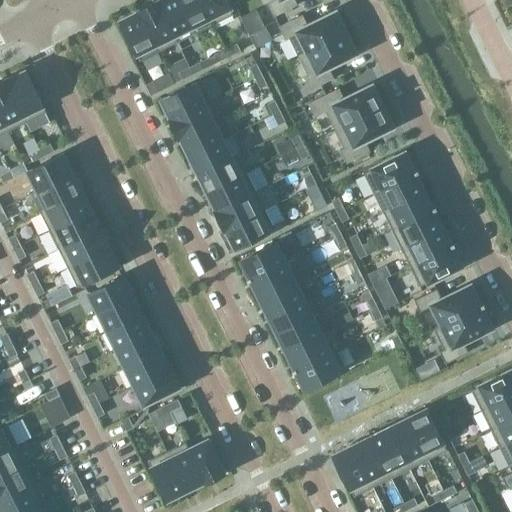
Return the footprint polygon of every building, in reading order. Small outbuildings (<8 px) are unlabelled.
[(165,0),(159,3),(158,3),(174,36),(178,43),(196,34),(193,26),(179,0),(165,0)] [(196,34),(214,25),(202,0),(179,0),(193,26),(196,34)] [(226,0),(202,0),(214,25),(234,15),(226,0)] [(297,5),(295,0),(276,0),(269,4),(275,16),(297,5)] [(159,52),(178,43),(174,36),(158,3),(140,12),(156,45),(155,45),(159,52)] [(121,22),(137,54),(155,45),(156,45),(140,12),(139,12),(139,13),(121,22)] [(336,13),(308,27),(303,15),(280,27),(286,39),(299,33),(308,51),(308,52),(346,33),(346,32),(345,32),(336,13)] [(334,78),(328,67),(356,53),(347,35),(347,34),(346,33),(308,52),(308,51),(299,55),(309,75),(305,77),(311,89),(334,78)] [(241,51),(237,44),(227,49),(230,56),(241,51)] [(216,55),(220,62),(230,56),(227,49),(216,55)] [(216,55),(208,58),(212,65),(220,62),(216,55)] [(208,58),(201,62),(204,69),(212,65),(208,58)] [(190,67),(194,75),(204,69),(201,62),(190,67)] [(250,67),(255,78),(262,75),(257,64),(250,67)] [(179,73),(183,80),(194,75),(190,67),(179,73)] [(26,71),(8,81),(7,80),(6,81),(27,123),(47,113),(26,71)] [(261,89),(268,85),(262,75),(255,78),(261,89)] [(0,83),(0,114),(8,132),(27,123),(6,81),(0,83)] [(172,119),(211,100),(202,81),(163,100),(172,118),(171,119),(172,119)] [(151,96),(162,90),(159,83),(148,88),(151,96)] [(326,111),(336,130),(383,106),(382,105),(379,100),(383,98),(376,85),(341,102),(335,91),(309,104),(315,116),(326,111)] [(221,118),(211,100),(172,119),(181,138),(213,122),(214,122),(221,119),(221,118)] [(280,111),(275,100),(268,104),(273,115),(280,111)] [(383,106),(336,130),(345,149),(341,150),(348,163),(370,152),(365,141),(392,127),(383,108),(383,106)] [(273,115),(279,125),(286,122),(280,111),(273,115)] [(0,135),(8,132),(0,114),(0,135)] [(185,146),(190,156),(222,140),(214,122),(213,122),(181,138),(181,139),(181,138),(185,146)] [(299,134),(292,138),(297,149),(304,145),(299,134)] [(231,157),(222,140),(190,156),(195,166),(199,174),(231,158),(231,157)] [(51,144),(40,149),(44,157),(55,151),(51,144)] [(302,159),(309,156),(304,145),(297,149),(302,159)] [(44,157),(40,149),(30,155),(33,162),(44,157)] [(364,173),(374,193),(419,171),(418,170),(414,172),(405,153),(364,173)] [(29,171),(38,190),(39,191),(73,174),(63,154),(29,171)] [(231,158),(199,174),(203,182),(208,193),(248,173),(238,154),(231,157),(231,158)] [(11,170),(0,176),(4,183),(15,178),(11,170)] [(374,193),(383,212),(424,191),(416,174),(419,173),(419,171),(374,193)] [(257,191),(248,173),(208,193),(213,203),(217,210),(217,211),(257,191)] [(311,173),(304,177),(310,188),(317,184),(311,173)] [(31,193),(41,213),(82,192),(81,190),(73,174),(39,191),(38,190),(31,193)] [(313,204),(324,199),(317,185),(317,184),(310,188),(306,190),(313,204)] [(257,191),(217,211),(226,229),(266,209),(257,191)] [(433,208),(424,191),(383,212),(392,230),(437,208),(436,207),(433,208)] [(82,192),(41,213),(50,231),(91,211),(83,195),(83,194),(82,192)] [(332,201),(337,212),(344,208),(339,198),(332,201)] [(0,210),(0,219),(1,223),(9,219),(3,208),(0,210)] [(344,208),(337,212),(342,222),(349,219),(344,208)] [(401,248),(442,228),(434,211),(437,209),(437,208),(392,230),(401,248)] [(274,225),(266,209),(226,229),(226,230),(227,230),(236,248),(266,233),(267,236),(286,227),(282,221),(274,225)] [(50,231),(59,249),(100,229),(100,227),(99,228),(91,211),(50,231)] [(329,227),(335,237),(342,234),(336,224),(329,227)] [(410,266),(455,244),(454,243),(451,245),(442,228),(401,248),(410,266)] [(59,249),(68,267),(109,247),(100,229),(59,249)] [(290,231),(279,237),(285,248),(296,242),(290,231)] [(21,245),(16,234),(9,238),(14,249),(21,245)] [(347,245),(342,234),(335,237),(340,248),(347,245)] [(350,238),(355,248),(362,245),(357,234),(350,238)] [(248,281),(285,262),(276,243),(242,260),(250,278),(247,279),(248,281)] [(455,244),(410,266),(420,287),(461,266),(452,248),(455,246),(455,244)] [(14,249),(19,259),(27,256),(21,245),(14,249)] [(368,255),(362,245),(355,248),(361,259),(368,255)] [(109,247),(68,267),(78,288),(119,267),(110,248),(109,247)] [(347,264),(353,274),(360,271),(354,260),(347,264)] [(260,297),(294,280),(285,262),(248,281),(248,282),(252,280),(260,297)] [(32,285),(39,282),(34,271),(27,274),(32,285)] [(365,281),(360,271),(353,274),(358,284),(365,281)] [(374,285),(380,281),(375,271),(368,274),(374,285)] [(89,293),(99,312),(132,296),(133,295),(124,276),(89,293)] [(294,280),(260,297),(269,315),(303,299),(294,280)] [(380,281),(374,285),(379,295),(386,292),(380,281)] [(39,282),(32,285),(38,296),(45,292),(39,282)] [(434,329),(434,330),(485,305),(484,304),(481,305),(471,286),(443,299),(437,289),(415,300),(420,312),(433,306),(443,325),(434,329)] [(52,305),(61,301),(56,290),(47,294),(52,305)] [(132,296),(99,312),(108,331),(142,314),(136,302),(133,295),(132,296)] [(371,311),(378,307),(373,297),(366,300),(371,311)] [(312,317),(303,299),(269,315),(278,334),(312,317)] [(485,306),(485,305),(434,330),(444,350),(440,352),(446,364),(469,352),(464,342),(492,328),(482,308),(485,306)] [(378,307),(371,311),(376,321),(383,318),(378,307)] [(350,313),(333,321),(336,328),(353,319),(350,313)] [(108,331),(117,349),(151,332),(143,316),(142,314),(108,331)] [(312,317),(278,334),(287,352),(321,335),(312,317)] [(56,333),(63,330),(58,319),(51,323),(56,333)] [(63,330),(56,333),(62,344),(69,341),(63,330)] [(157,343),(151,332),(117,349),(126,367),(159,351),(160,350),(157,343)] [(0,337),(5,347),(12,344),(7,333),(0,336),(0,337)] [(321,335),(287,352),(296,369),(292,371),(293,372),(331,353),(321,335)] [(404,346),(399,335),(392,338),(397,349),(404,346)] [(12,344),(5,347),(10,358),(18,355),(12,344)] [(126,367),(135,386),(169,369),(163,357),(160,350),(159,351),(126,367)] [(331,353),(293,372),(294,373),(297,372),(306,389),(340,372),(331,353)] [(74,370),(81,366),(76,356),(69,359),(74,370)] [(81,366),(74,370),(80,381),(87,377),(81,366)] [(30,380),(25,369),(18,373),(23,384),(30,380)] [(169,369),(135,386),(144,404),(179,387),(170,369),(169,369)] [(511,370),(472,390),(482,410),(511,395),(511,370)] [(60,395),(57,388),(46,394),(49,401),(60,395)] [(92,406),(100,403),(94,392),(87,396),(92,406)] [(49,401),(41,405),(46,415),(65,405),(60,395),(49,401)] [(511,395),(482,410),(491,429),(511,418),(511,395)] [(170,412),(181,407),(177,400),(167,405),(170,412)] [(100,403),(92,406),(98,417),(105,414),(100,403)] [(167,405),(156,410),(159,417),(170,412),(167,405)] [(409,418),(408,418),(428,460),(448,451),(427,410),(409,418)] [(447,415),(440,419),(445,429),(452,426),(447,415)] [(122,420),(127,431),(134,428),(129,417),(122,420)] [(410,469),(428,460),(408,418),(406,419),(407,420),(390,428),(410,469)] [(511,418),(491,429),(500,447),(511,440),(511,418)] [(8,426),(0,430),(0,453),(18,445),(8,426)] [(457,436),(452,426),(445,429),(450,440),(457,436)] [(410,469),(390,428),(372,437),(392,478),(410,469)] [(50,438),(56,449),(63,446),(57,435),(50,438)] [(374,487),(392,478),(372,437),(355,446),(354,445),(353,446),(374,487)] [(208,440),(190,449),(189,450),(205,482),(205,481),(205,482),(224,472),(208,440)] [(511,440),(500,447),(510,467),(511,466),(511,440)] [(186,442),(167,452),(186,489),(186,491),(205,482),(189,450),(190,449),(186,442)] [(18,445),(0,453),(0,476),(27,463),(18,445)] [(63,446),(56,449),(61,460),(68,456),(63,446)] [(354,497),(374,487),(353,446),(352,446),(352,447),(334,456),(354,497)] [(186,491),(186,489),(167,452),(148,461),(167,500),(180,494),(186,491)] [(458,455),(463,465),(470,462),(465,452),(458,455)] [(475,472),(470,462),(463,465),(468,476),(475,472)] [(0,499),(36,482),(27,463),(0,476),(0,499)] [(74,486),(81,482),(75,471),(68,475),(74,486)] [(511,472),(502,477),(508,489),(511,487),(511,472)] [(20,511),(38,503),(38,504),(45,501),(36,482),(0,499),(0,507),(2,511),(20,511)] [(74,486),(79,496),(86,493),(81,482),(74,486)] [(454,486),(444,491),(447,498),(457,492),(454,486)] [(447,498),(444,491),(433,496),(436,503),(447,498)] [(404,503),(408,510),(418,505),(414,498),(404,503)] [(469,511),(474,511),(478,510),(473,499),(465,503),(469,511)] [(20,511),(42,511),(38,504),(38,503),(20,511)] [(394,509),(395,511),(403,511),(408,510),(404,503),(394,509)]
